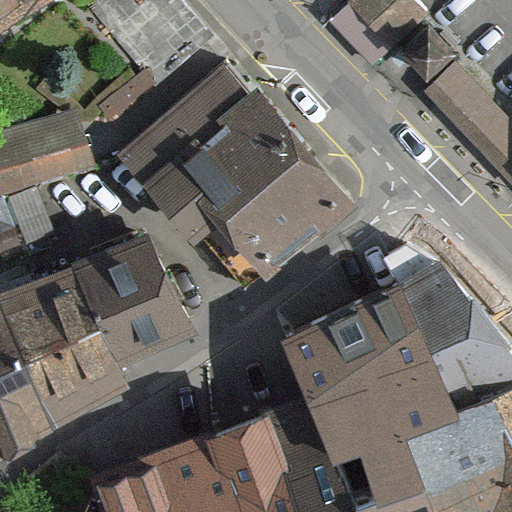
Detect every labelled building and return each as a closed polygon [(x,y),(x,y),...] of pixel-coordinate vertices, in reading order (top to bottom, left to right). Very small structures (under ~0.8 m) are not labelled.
[(0,0),(0,22),(30,0),(0,0)] [(426,11),(415,0),(339,0),(323,17),(368,64),(426,11)] [(231,48),(122,142),(199,231),(221,212),(270,268),(357,193),(231,48)] [(511,162),(511,103),(462,56),(430,89),(509,166),(511,162)] [(82,100),(0,124),(0,187),(99,158),(82,100)] [(0,443),(33,426),(17,389),(198,317),(157,220),(0,278),(0,443)] [(305,379),(92,467),(108,511),(511,511),(511,373),(454,391),(435,352),(497,327),(454,257),(410,280),(406,268),(283,323),(305,379)]
